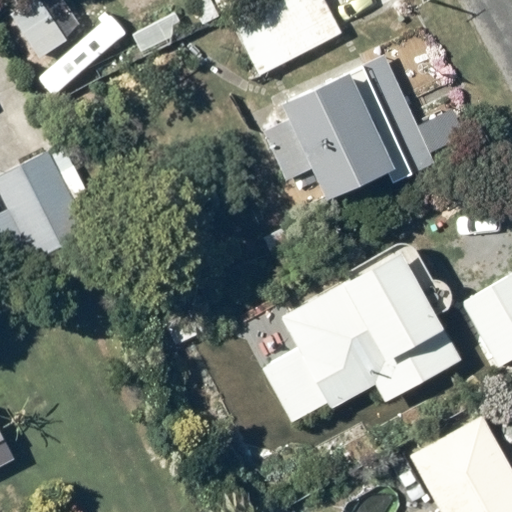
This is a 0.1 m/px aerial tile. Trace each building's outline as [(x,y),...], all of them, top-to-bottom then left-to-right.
[(90,21),(72,0),(66,0),(27,34),(47,58),(90,21)] [(346,31),(329,0),(276,0),(237,22),(267,75),(346,31)] [(438,156),(390,51),(298,93),(342,189),(399,163),(403,172),(438,156)] [(0,214),(0,245),(10,267),(89,229),(82,215),(100,206),(86,175),(66,185),(50,152),(0,175),(0,178),(14,208),(0,214)] [(287,309),(261,322),(272,343),(279,339),(286,353),(268,362),(299,422),(384,379),(393,396),(473,355),(416,243),(287,309)] [(511,357),(511,271),(467,297),(503,363),(511,357)] [(511,511),(511,453),(487,411),(418,450),(454,511),(511,511)]
